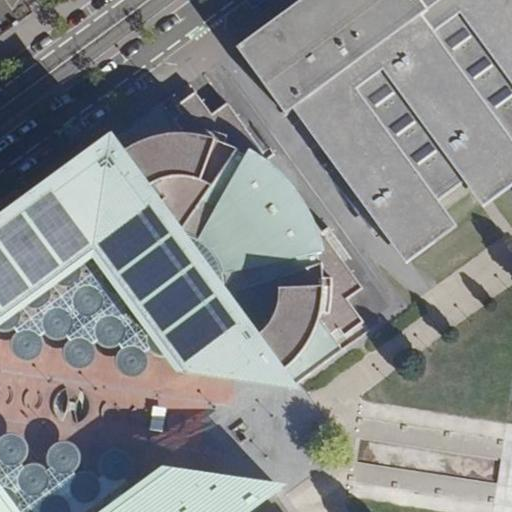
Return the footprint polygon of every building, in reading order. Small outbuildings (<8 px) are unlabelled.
[(291,0),(215,55),(265,121),(273,116),(387,267),(437,231),(418,206),(443,187),(461,213),(511,175),(511,174),(493,149),(511,135),(511,3),(506,7),(500,0),(291,0)] [(74,207),(63,191),(58,185),(53,189),(50,200),(31,213),(27,208),(20,213),(16,225),(3,234),(0,230),(0,329),(2,332),(8,335),(15,335),(22,332),(23,334),(26,332),(29,331),(32,331),(33,331),(35,331),(38,332),(41,333),(43,335),(45,336),(48,334),(53,340),(59,342),(64,342),(72,339),(74,341),(76,339),(80,338),(83,338),(86,338),(89,339),(91,339),(94,341),(96,343),(98,345),(101,343),(107,349),(113,351),(120,351),(127,348),(129,351),(132,349),(136,347),(140,347),(144,348),(146,349),(148,350),(151,352),(152,354),(156,352),(161,356),(168,359),(175,358),(180,356),(192,372),(292,388),(296,392),(377,333),(354,302),(369,290),(321,226),(318,229),(304,202),(292,186),(277,171),(279,169),(231,106),(216,118),(192,87),(81,169),(77,180),(89,197),(74,207)] [(77,180),(63,191),(74,207),(89,197),(77,180)] [(23,334),(21,335),(18,339),(16,343),(16,352),(17,356),(22,362),(26,364),(30,365),(39,363),(42,362),(47,356),(49,349),(49,345),(45,336),(43,335),(41,333),(38,332),(35,331),(33,331),(32,331),(29,331),(26,332),(23,334)] [(76,339),(74,341),(72,343),(69,346),(67,350),(66,356),(67,362),(73,369),(77,371),(83,373),(88,372),(92,370),(95,368),(99,363),(100,358),(100,354),(98,345),(96,343),(94,341),(91,339),(89,339),(86,338),(83,338),(80,338),(76,339)] [(132,349),(129,351),(128,352),(123,359),(122,368),(124,374),(127,377),(133,381),(136,381),(140,382),(146,380),(150,378),(153,373),(155,369),(156,365),(154,358),(152,354),(151,352),(148,350),(146,349),(144,348),(140,347),(136,347),(132,349)] [(18,434),(15,434),(14,434),(9,435),(4,437),(1,440),(0,442),(0,459),(2,462),(6,466),(11,468),(17,469),(22,467),(26,464),(30,458),(32,450),(30,443),(24,436),(18,434)] [(73,444),(66,443),(65,443),(60,444),(55,447),(52,450),(49,455),(49,461),(50,465),(51,469),(55,473),(61,476),(66,477),(71,477),(75,475),(78,472),(82,465),(83,458),(80,450),(73,444)] [(126,453),(120,452),(119,452),(112,454),(107,458),(104,463),(104,470),(105,476),(108,480),(114,485),(120,486),(123,485),(127,483),(133,480),(136,475),(137,469),(136,462),(132,457),(126,453)] [(0,511),(258,511),(282,495),(173,477),(156,491),(151,486),(144,483),(136,484),(130,487),(127,483),(123,485),(120,486),(114,485),(108,480),(103,484),(100,479),(94,476),(85,475),(78,479),(75,475),(71,477),(66,477),(61,476),(55,473),(52,476),(46,470),(39,467),(30,468),(25,472),(22,467),(17,469),(11,468),(6,466),(2,462),(0,463),(0,511)]
